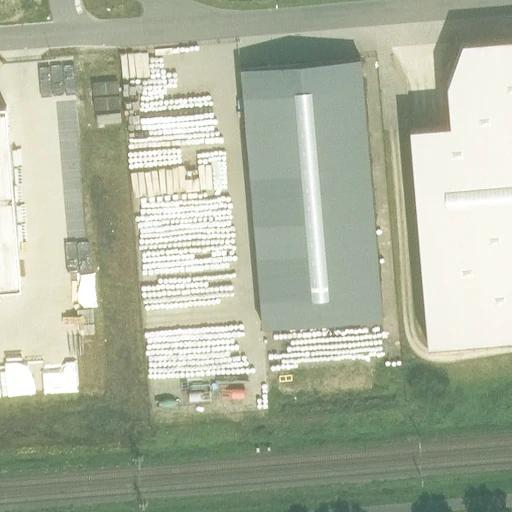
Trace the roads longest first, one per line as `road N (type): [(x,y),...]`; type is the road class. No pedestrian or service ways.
road 1 (residential): [(511,3),(197,28)]
road 2 (unknown): [(0,330),(23,319),(44,266),(46,44)]
road 3 (unclassified): [(511,500),(382,511)]
